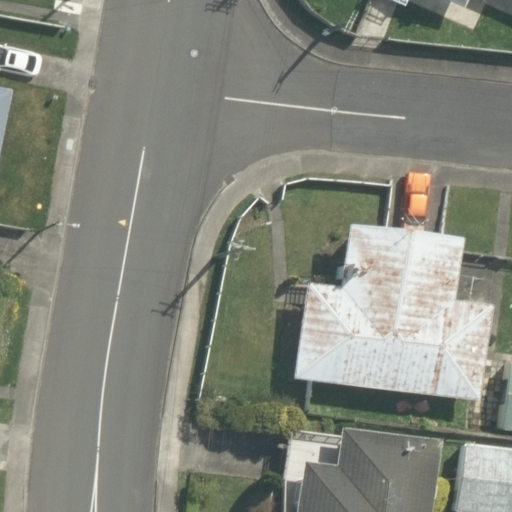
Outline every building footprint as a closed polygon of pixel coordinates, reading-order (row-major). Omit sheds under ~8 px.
[(505,0),(511,3),(511,0),(428,0),(462,14),(468,0),(505,0)] [(452,306),(460,246),(345,231),(337,292),(305,288),(293,381),(476,405),(488,311),(452,306)] [(511,366),(508,366),(500,434),(511,434),(511,366)] [(428,511),(437,446),(337,433),(336,440),(289,436),(284,475),(283,501),(282,511),(428,511)] [(511,511),(511,453),(461,448),(454,511),(511,511)]
